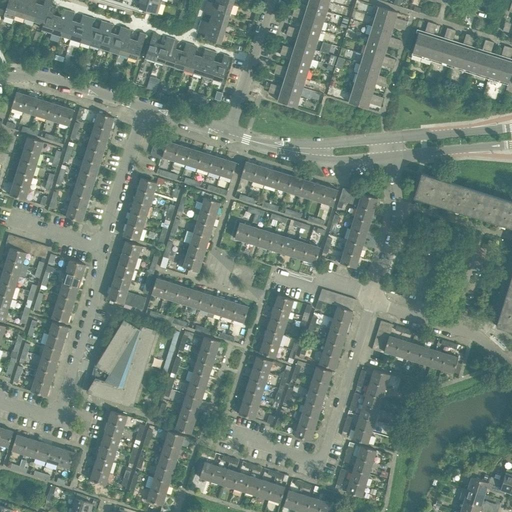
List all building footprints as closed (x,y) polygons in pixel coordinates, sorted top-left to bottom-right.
[(15,15),(19,0),(8,0),(5,12),(15,15)] [(25,18),(30,0),(19,0),(15,15),(25,18)] [(34,21),(39,4),(35,3),(36,0),(30,0),(25,18),(34,21)] [(44,24),(49,5),(50,5),(51,0),(44,0),(43,6),(39,4),(34,21),(43,23),(44,24)] [(112,0),(157,14),(161,0),(112,0)] [(230,15),(233,5),(216,0),(215,4),(207,1),(205,7),(216,10),(230,15)] [(326,11),(329,2),(323,0),(307,0),(309,0),(307,5),(326,11)] [(51,32),(56,16),(53,15),(55,7),(50,5),(49,5),(44,24),(43,23),(41,29),(51,32)] [(323,21),(326,11),(307,5),(306,10),(294,7),(293,11),(323,21)] [(396,18),(397,12),(378,6),(375,16),(406,26),(407,21),(396,18)] [(227,24),(230,15),(216,10),(205,7),(203,13),(212,15),(210,19),(227,24)] [(61,35),(69,11),(63,9),(60,17),(56,16),(51,32),(61,35)] [(71,38),(76,22),(72,21),(74,13),(69,11),(61,35),(71,38)] [(320,31),(323,21),(293,11),(291,16),(303,19),(301,25),(320,31)] [(80,41),(88,17),(82,15),(80,23),(76,22),(71,38),(80,41)] [(406,26),(375,16),(372,26),(391,32),(393,27),(404,30),(406,26)] [(90,44),(95,28),(91,27),(94,19),(88,17),(80,41),(90,44)] [(224,34),(227,24),(210,19),(209,23),(201,20),(199,26),(224,34)] [(99,47),(107,23),(101,21),(99,29),(95,28),(90,44),(99,47)] [(431,58),(438,39),(433,37),(437,24),(428,22),(424,34),(418,33),(412,52),(431,58)] [(109,50),(114,34),(110,33),(113,25),(107,23),(99,47),(109,50)] [(317,40),(320,31),(301,25),(300,30),(288,26),(287,31),(317,40)] [(221,44),(224,34),(199,26),(197,32),(205,34),(204,38),(221,44)] [(390,37),(391,32),(372,26),(369,35),(400,45),(401,40),(390,37)] [(511,39),(511,28),(504,26),(502,31),(511,33),(511,39),(511,40),(511,39)] [(119,53),(126,29),(120,27),(118,35),(114,34),(109,50),(119,53)] [(451,64),(457,45),(452,43),(456,30),(447,28),(443,40),(438,39),(431,58),(451,64)] [(128,56),(133,40),(129,39),(132,31),(126,29),(119,53),(128,56)] [(314,50),(317,40),(287,31),(285,35),(297,39),(295,44),(314,50)] [(136,67),(146,35),(140,33),(137,41),(133,40),(128,56),(136,59),(133,66),(136,67)] [(155,60),(160,44),(156,43),(159,35),(153,33),(143,65),(145,65),(147,58),(155,60)] [(470,70),(476,51),(471,49),(475,36),(466,34),(462,46),(457,45),(451,64),(470,70)] [(400,45),(369,35),(366,45),(385,51),(387,46),(398,49),(400,45)] [(164,63),(172,39),(166,37),(164,45),(160,44),(155,60),(164,63)] [(174,66),(179,50),(175,49),(178,41),(172,39),(164,63),(174,66)] [(489,76),(495,57),(490,55),(494,42),(485,40),(481,52),(476,51),(470,70),(489,76)] [(184,69),(191,45),(186,43),(183,51),(179,50),(174,66),(184,69)] [(311,59),(314,50),(295,44),(294,49),(282,45),(281,50),(311,59)] [(193,72),(198,56),(194,55),(197,47),(191,45),(184,69),(193,72)] [(384,56),(385,51),(366,45),(363,54),(394,64),(395,59),(384,56)] [(511,62),(509,61),(511,51),(511,48),(504,45),(500,58),(495,57),(489,76),(508,82),(505,92),(511,94),(511,62)] [(203,75),(210,51),(205,49),(202,57),(198,56),(193,72),(203,75)] [(309,69),(311,59),(281,50),(279,54),(291,58),(289,63),(309,69)] [(212,78),(217,62),(213,61),(216,53),(210,51),(203,75),(201,79),(211,82),(212,78)] [(394,64),(363,54),(360,64),(379,70),(381,65),(392,68),(394,64)] [(222,81),(230,57),(224,55),(221,63),(217,62),(212,78),(222,81)] [(306,78),(309,69),(289,63),(288,68),(276,64),(275,69),(306,78)] [(378,75),(379,70),(360,64),(357,73),(388,83),(389,78),(378,75)] [(303,88),(306,78),(275,69),(274,73),(285,77),(283,82),(303,88)] [(388,83),(357,73),(354,83),(373,89),(375,84),(386,88),(388,83)] [(300,97),(303,88),(283,82),(282,87),(270,83),(269,88),(300,97)] [(372,94),(373,89),(354,83),(351,93),(382,102),(383,98),(372,94)] [(296,107),(300,97),(269,88),(268,92),(279,96),(277,101),(296,107)] [(23,111),(28,95),(16,92),(11,108),(23,111)] [(382,102),(351,93),(348,102),(367,108),(369,103),(381,107),(382,102)] [(35,115),(40,99),(28,95),(23,111),(35,115)] [(46,118),(51,103),(40,99),(35,115),(46,118)] [(57,122),(62,106),(51,103),(46,118),(57,122)] [(69,126),(74,110),(62,106),(57,122),(69,126)] [(110,130),(114,118),(98,113),(95,125),(110,130)] [(107,141),(110,130),(95,125),(91,136),(107,141)] [(103,153),(107,141),(91,136),(87,148),(103,153)] [(40,154),(43,142),(28,137),(24,149),(40,154)] [(165,147),(167,141),(155,138),(154,144),(165,147)] [(174,161),(179,145),(167,141),(165,147),(163,153),(162,157),(174,161)] [(163,153),(165,147),(154,144),(152,150),(163,153)] [(185,164),(190,148),(179,145),(174,161),(185,164)] [(100,164),(103,153),(87,148),(84,159),(100,164)] [(197,168),(202,152),(190,148),(185,164),(197,168)] [(36,165),(40,154),(24,149),(20,160),(36,165)] [(162,157),(163,153),(152,150),(150,156),(161,159),(162,157)] [(208,171),(213,155),(202,152),(197,168),(208,171)] [(220,175),(225,159),(213,155),(208,171),(220,175)] [(96,175),(100,164),(84,159),(80,170),(96,175)] [(231,178),(236,163),(225,159),(220,175),(231,178)] [(33,176),(36,165),(20,160),(17,172),(33,176)] [(252,181),(257,165),(245,161),(241,177),(252,181)] [(264,184),(269,168),(257,165),(252,181),(264,184)] [(275,188),(280,172),(269,168),(264,184),(275,188)] [(93,187),(96,175),(80,170),(77,182),(93,187)] [(29,188),(33,176),(17,172),(13,183),(29,188)] [(287,191),(292,176),(280,172),(275,188),(287,191)] [(511,204),(425,177),(426,175),(421,173),(414,197),(511,227),(511,284),(500,322),(498,321),(497,321),(496,326),(511,330),(511,204)] [(298,195),(303,179),(292,176),(287,191),(298,195)] [(153,194),(157,183),(141,178),(138,190),(153,194)] [(310,199),(315,183),(303,179),(298,195),(310,199)] [(89,198),(93,187),(77,182),(73,193),(89,198)] [(25,200),(29,188),(13,183),(9,195),(25,200)] [(321,202),(326,186),(315,183),(310,199),(321,202)] [(333,206),(338,190),(326,186),(321,202),(333,206)] [(373,211),(377,198),(361,194),(342,188),(338,203),(342,205),(343,201),(357,206),(357,205),(373,211)] [(150,206),(153,194),(138,190),(134,201),(150,206)] [(85,210),(89,198),(73,193),(69,205),(85,210)] [(216,214),(220,202),(204,197),(200,209),(216,214)] [(146,217),(150,206),(134,201),(130,212),(146,217)] [(82,221),(85,210),(69,205),(66,216),(82,221)] [(370,222),(373,211),(357,205),(357,206),(354,217),(370,222)] [(213,226),(216,216),(216,214),(200,209),(196,208),(195,212),(199,213),(197,221),(213,226)] [(143,229),(146,217),(130,212),(127,224),(143,229)] [(366,233),(370,222),(354,217),(350,228),(366,233)] [(209,237),(213,226),(197,221),(193,232),(209,237)] [(246,242),(251,226),(239,222),(234,238),(246,242)] [(139,241),(143,229),(127,224),(123,236),(139,241)] [(257,245),(262,229),(251,226),(246,242),(257,245)] [(363,245),(366,233),(350,228),(347,240),(363,245)] [(269,249),(274,233),(262,229),(257,245),(269,249)] [(206,249),(209,237),(193,232),(190,244),(206,249)] [(280,252),(285,237),(274,233),(269,249),(280,252)] [(11,247),(14,236),(9,234),(5,246),(10,247),(11,247)] [(16,249),(20,238),(14,236),(11,247),(16,249)] [(292,256),(297,240),(285,237),(280,252),(292,256)] [(22,251),(26,240),(20,238),(16,249),(22,251)] [(28,253),(32,241),(26,240),(22,251),(26,252),(28,253)] [(303,259),(308,244),(297,240),(292,256),(303,259)] [(359,256),(363,245),(347,240),(343,251),(359,256)] [(34,255),(37,243),(32,241),(28,253),(34,255)] [(138,257),(141,246),(126,241),(122,253),(138,257)] [(40,256),(43,245),(37,243),(34,255),(40,256)] [(202,260),(206,249),(190,244),(186,255),(202,260)] [(315,263),(320,247),(308,244),(303,259),(315,263)] [(45,258),(49,247),(43,245),(40,256),(45,258)] [(22,264),(26,252),(22,251),(16,249),(11,247),(10,247),(7,259),(22,264)] [(356,268),(359,256),(343,251),(340,263),(356,268)] [(134,269),(138,257),(122,253),(118,264),(134,269)] [(198,272),(202,260),(186,255),(183,267),(198,272)] [(19,275),(22,264),(7,259),(3,271),(19,275)] [(82,276),(85,265),(70,260),(66,272),(82,276)] [(131,280),(134,269),(118,264),(115,275),(131,280)] [(0,282),(15,287),(19,275),(3,271),(0,280),(0,282)] [(78,288),(82,276),(66,272),(62,283),(78,288)] [(127,292),(131,280),(115,275),(111,287),(127,292)] [(163,297),(168,282),(156,278),(151,294),(163,297)] [(0,294),(12,298),(15,287),(0,282),(0,294)] [(175,301),(179,285),(168,282),(163,297),(162,301),(166,303),(168,299),(175,301)] [(75,299),(78,288),(62,283),(59,294),(75,299)] [(186,304),(191,289),(179,285),(175,301),(186,304)] [(146,298),(127,292),(111,287),(107,299),(142,309),(146,298)] [(197,308),(202,292),(191,289),(186,304),(197,308)] [(324,302),(327,290),(322,289),(318,300),(323,301),(324,302)] [(330,304),(333,292),(327,290),(324,302),(330,304)] [(209,312),(214,296),(202,292),(197,308),(209,312)] [(335,305),(339,294),(333,292),(330,304),(335,305)] [(0,307),(8,310),(12,298),(0,294),(0,307)] [(71,311),(75,299),(59,294),(55,306),(71,311)] [(341,307),(345,296),(339,294),(335,305),(337,306),(341,307)] [(290,312),(293,300),(278,295),(274,307),(290,312)] [(220,315),(225,299),(214,296),(209,312),(208,314),(213,316),(214,313),(220,315)] [(347,309),(350,298),(345,296),(341,307),(347,309)] [(353,311),(356,299),(350,298),(347,309),(353,311)] [(232,319),(237,303),(225,299),(220,315),(232,319)] [(244,322),(248,307),(237,303),(232,319),(244,322)] [(68,323),(71,311),(55,306),(52,318),(68,323)] [(347,309),(341,307),(337,306),(333,318),(349,323),(353,311),(347,309)] [(0,320),(5,322),(8,310),(0,307),(0,320)] [(286,323),(290,312),(274,307),(270,318),(286,323)] [(282,335),(286,323),(270,318),(267,330),(282,335)] [(345,334),(348,327),(349,323),(333,318),(330,329),(345,334)] [(95,365),(86,392),(133,407),(157,330),(141,325),(139,329),(123,319),(95,365)] [(390,330),(392,324),(381,320),(379,326),(390,330)] [(65,339),(68,327),(52,322),(49,334),(65,339)] [(389,336),(390,330),(379,326),(377,332),(389,336)] [(342,346),(345,334),(330,329),(326,341),(342,346)] [(278,346),(282,335),(267,330),(263,341),(278,346)] [(387,341),(389,336),(377,332),(375,338),(387,341)] [(61,350),(65,339),(49,334),(45,345),(61,350)] [(216,353),(220,341),(204,336),(200,348),(216,353)] [(395,355),(400,339),(389,336),(387,341),(385,347),(384,351),(395,355)] [(385,347),(387,341),(375,338),(374,344),(385,347)] [(407,359),(412,343),(400,339),(395,355),(407,359)] [(274,358),(278,346),(263,341),(259,353),(274,358)] [(338,357),(342,346),(326,341),(323,352),(338,357)] [(418,362),(423,346),(412,343),(407,359),(418,362)] [(384,351),(385,347),(374,344),(372,349),(383,353),(384,351)] [(57,361),(60,352),(61,350),(45,345),(42,356),(57,361)] [(430,366),(435,350),(423,346),(418,362),(430,366)] [(212,365),(216,355),(216,353),(200,348),(197,360),(212,365)] [(441,369),(446,353),(435,350),(430,366),(441,369)] [(335,369),(338,357),(323,352),(319,364),(335,369)] [(453,373),(458,357),(446,353),(441,369),(453,373)] [(54,373),(57,361),(42,356),(38,368),(54,373)] [(269,373),(272,361),(256,356),(253,368),(269,373)] [(209,376),(212,365),(197,360),(193,371),(209,376)] [(328,383),(332,371),(316,366),(312,378),(328,383)] [(50,384),(54,373),(38,368),(34,379),(50,384)] [(265,384),(269,373),(253,368),(249,379),(265,384)] [(386,386),(389,374),(374,369),(370,381),(386,386)] [(205,388),(209,376),(193,371),(189,383),(205,388)] [(325,394),(328,383),(312,378),(309,390),(325,394)] [(47,396),(50,384),(34,379),(31,391),(47,396)] [(261,395),(265,384),(249,379),(246,391),(261,395)] [(382,398),(386,386),(370,381),(366,393),(382,398)] [(202,399),(205,388),(189,383),(186,394),(202,399)] [(321,406),(325,394),(309,390),(305,401),(321,406)] [(258,407),(261,395),(246,391),(242,402),(258,407)] [(378,409),(382,398),(366,393),(363,404),(378,409)] [(198,410),(202,399),(186,394),(182,405),(198,410)] [(145,408),(148,401),(142,399),(139,407),(145,408)] [(317,417),(321,406),(305,401),(302,412),(317,417)] [(254,419),(258,407),(242,402),(239,414),(254,419)] [(375,420),(378,409),(363,404),(359,416),(375,420)] [(195,422),(198,410),(182,405),(179,417),(195,422)] [(124,427),(127,415),(111,411),(108,422),(124,427)] [(314,429),(317,417),(302,412),(298,424),(314,429)] [(371,432),(375,420),(359,416),(356,427),(371,432)] [(191,433),(195,422),(179,417),(175,429),(191,433)] [(120,439),(124,427),(108,422),(104,434),(120,439)] [(310,440),(314,429),(298,424),(295,436),(310,440)] [(368,444),(371,432),(356,427),(352,439),(368,444)] [(0,444),(8,447),(13,431),(2,428),(0,432),(0,444)] [(180,447),(184,436),(168,431),(165,443),(180,447)] [(24,454),(29,438),(16,434),(11,450),(24,454)] [(116,450),(120,439),(104,434),(101,445),(116,450)] [(35,457),(40,442),(29,438),(24,454),(35,457)] [(46,461),(51,445),(40,442),(35,457),(46,461)] [(177,459),(180,447),(165,443),(161,454),(177,459)] [(58,464),(62,449),(51,445),(46,461),(58,464)] [(113,462),(116,450),(101,445),(97,457),(113,462)] [(372,462),(376,450),(360,445),(357,457),(372,462)] [(70,468),(74,452),(62,449),(58,464),(70,468)] [(173,470),(177,459),(161,454),(157,465),(173,470)] [(109,473),(113,462),(97,457),(93,468),(109,473)] [(369,474),(372,462),(357,457),(353,469),(369,474)] [(211,481),(216,465),(204,461),(199,477),(211,481)] [(170,482),(173,470),(157,465),(154,477),(170,482)] [(222,484),(227,469),(216,465),(211,481),(222,484)] [(106,485),(109,473),(93,468),(90,480),(106,485)] [(234,488),(239,472),(227,469),(222,484),(234,488)] [(365,485),(369,474),(353,469),(350,480),(365,485)] [(245,492),(250,476),(239,472),(234,488),(245,492)] [(511,474),(506,473),(506,472),(505,472),(501,487),(494,485),(492,491),(504,494),(505,491),(510,493),(511,484),(511,474)] [(257,495),(262,479),(250,476),(245,492),(257,495)] [(166,493),(170,482),(154,477),(150,488),(166,493)] [(492,491),(494,485),(488,483),(488,482),(471,477),(471,478),(467,489),(484,494),(486,488),(489,488),(489,489),(492,491)] [(268,499),(273,483),(262,479),(257,495),(268,499)] [(362,497),(365,485),(350,480),(346,492),(362,497)] [(280,502),(285,487),(273,483),(268,499),(280,502)] [(162,505),(166,493),(150,488),(147,500),(162,505)] [(482,501),(484,494),(467,489),(464,500),(487,508),(489,502),(485,501),(485,502),(482,501)] [(295,509),(300,493),(288,490),(283,506),(295,509)] [(303,511),(306,511),(311,497),(300,493),(295,509),(303,511)] [(319,511),(323,501),(311,497),(306,511),(319,511)] [(91,510),(93,504),(75,498),(72,508),(85,511),(91,511),(92,511),(91,510)] [(485,511),(487,508),(464,500),(460,511),(478,511),(479,511),(482,511),(481,511),(485,511)] [(332,511),(335,504),(323,501),(319,511),(332,511)]
